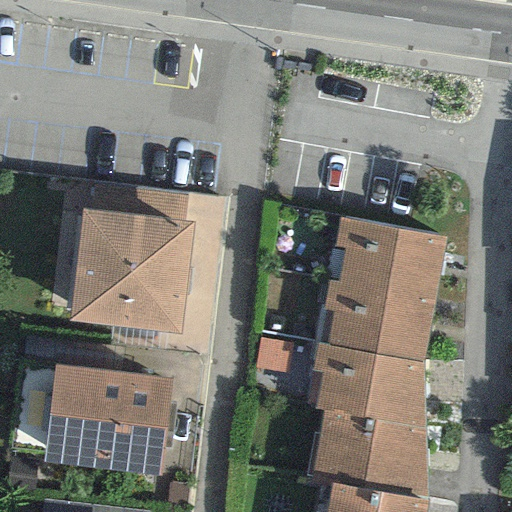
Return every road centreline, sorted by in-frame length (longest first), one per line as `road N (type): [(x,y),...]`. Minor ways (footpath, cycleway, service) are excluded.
road 1 (residential): [(201,511),(265,0)]
road 2 (residential): [(511,88),(488,270),(482,511)]
road 3 (tertiary): [(511,35),(278,0)]
